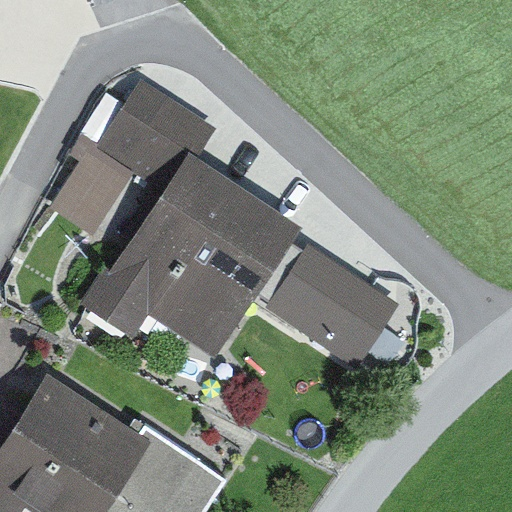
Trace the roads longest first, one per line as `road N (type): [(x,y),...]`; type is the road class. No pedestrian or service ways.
road 1 (residential): [(497,340),(219,79),(175,54),(124,52),(93,70),(56,109),(0,219)]
road 2 (tertiary): [(497,340),(402,428),(337,511)]
